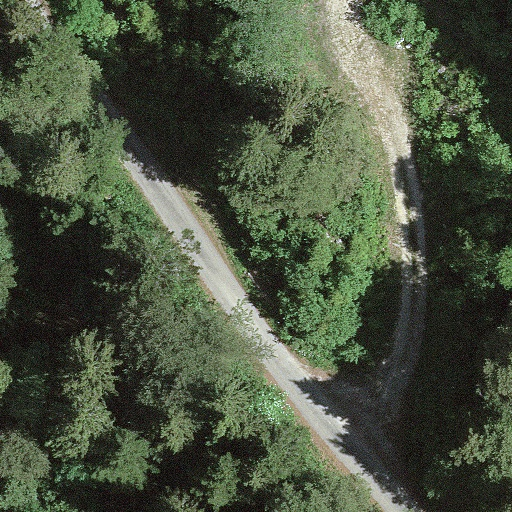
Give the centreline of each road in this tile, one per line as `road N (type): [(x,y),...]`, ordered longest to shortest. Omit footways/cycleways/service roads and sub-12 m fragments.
road 1 (unclassified): [(14,0),(312,399)]
road 2 (track): [(359,452),(410,338),(415,260),(393,137),(372,67),(339,0)]
road 3 (track): [(413,511),(312,399)]
